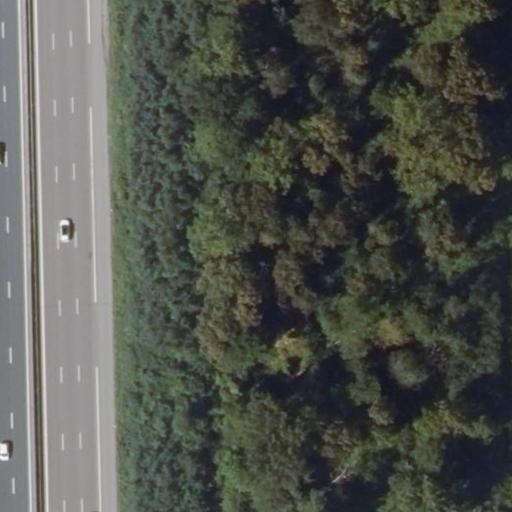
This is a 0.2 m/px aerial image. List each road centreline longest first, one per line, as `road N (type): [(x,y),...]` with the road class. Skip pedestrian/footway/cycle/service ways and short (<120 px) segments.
road 1 (motorway): [(73,511),(60,0)]
road 2 (motorway): [(0,265),(6,511)]
